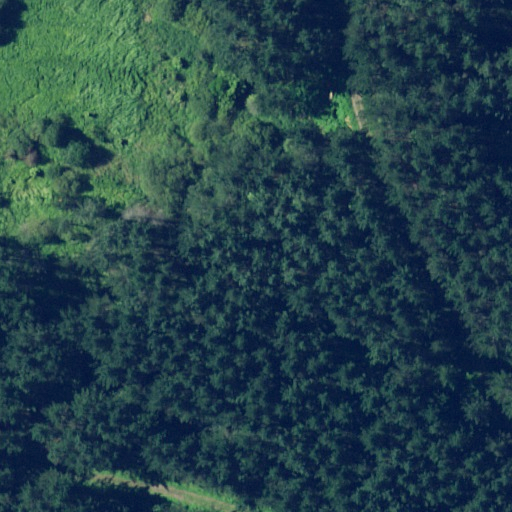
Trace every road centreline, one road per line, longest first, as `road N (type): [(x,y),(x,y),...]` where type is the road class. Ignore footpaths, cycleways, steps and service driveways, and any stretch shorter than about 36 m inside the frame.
road 1 (track): [(330,0),(330,87),(511,416)]
road 2 (track): [(0,466),(71,474),(202,511)]
